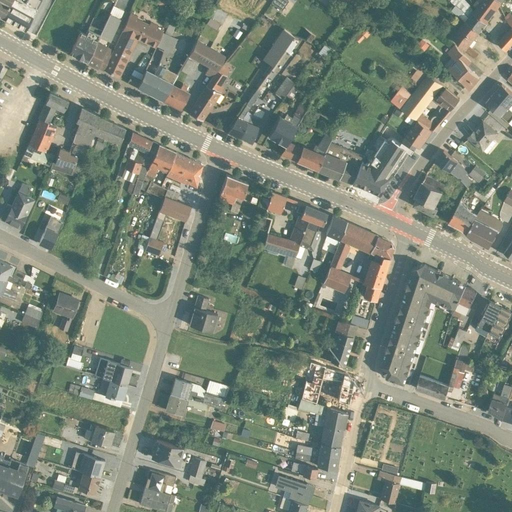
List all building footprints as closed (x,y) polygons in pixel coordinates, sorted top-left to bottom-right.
[(11,0),(0,0),(0,16),(2,18),(11,0)] [(11,0),(2,18),(24,30),(41,0),(11,0)] [(286,0),(272,0),(270,3),(281,11),(288,1),(286,0)] [(467,0),(448,0),(455,5),(467,14),(465,18),(479,29),(488,18),(470,4),(471,2),(467,0)] [(488,18),(501,0),(474,0),(474,1),(477,4),(474,7),(488,18)] [(182,4),(179,3),(173,16),(174,17),(172,21),(176,22),(178,18),(176,17),(182,4)] [(467,14),(455,5),(451,11),(464,21),(452,37),(475,56),(479,50),(470,42),(479,29),(465,18),(467,14)] [(511,24),(498,40),(506,47),(511,40),(511,11),(510,10),(505,15),(511,21),(511,24)] [(137,16),(130,12),(121,32),(155,48),(163,31),(156,27),(157,25),(157,24),(150,22),(149,24),(136,18),(137,16)] [(120,19),(109,13),(101,31),(87,62),(103,70),(113,49),(107,46),(120,19)] [(220,24),(210,18),(206,24),(216,30),(220,24)] [(450,21),(443,18),(440,23),(446,27),(450,21)] [(176,24),(170,21),(164,33),(162,32),(156,46),(171,53),(177,39),(170,36),(176,24)] [(69,53),(87,62),(101,31),(89,25),(85,34),(80,32),(69,53)] [(364,25),(353,37),(358,42),(364,36),(366,38),(371,32),(364,25)] [(293,36),(283,28),(282,28),(262,58),(272,66),(293,36)] [(117,77),(137,40),(121,32),(103,70),(117,77)] [(305,39),(309,43),(314,36),(310,33),(305,39)] [(422,39),(417,45),(424,51),(429,45),(422,39)] [(226,56),(197,40),(187,56),(209,67),(205,74),(211,77),(215,71),(221,64),(226,56)] [(323,44),(317,53),(324,57),(329,49),(323,44)] [(444,65),(469,87),(479,75),(468,64),(471,60),(455,44),(454,44),(447,52),(451,56),(444,65)] [(256,89),(259,92),(264,84),(264,83),(286,52),(284,50),(256,89)] [(180,70),(191,76),(198,62),(187,56),(180,70)] [(442,103),(450,110),(459,99),(442,84),(428,73),(414,63),(411,66),(416,70),(410,77),(419,84),(411,93),(401,86),(390,100),(399,107),(432,131),(437,126),(420,113),(432,98),(441,105),(442,103)] [(229,69),(221,64),(215,71),(211,77),(187,113),(188,113),(202,121),(224,88),(221,86),(227,76),(225,75),(229,69)] [(142,75),(137,87),(162,100),(177,75),(159,65),(154,73),(147,68),(142,75)] [(127,82),(137,87),(142,75),(136,71),(136,70),(133,69),(129,77),(127,82)] [(274,93),(282,99),(294,83),(285,77),(274,93)] [(511,88),(502,81),(493,91),(511,107),(511,88)] [(162,100),(180,109),(189,93),(188,93),(190,89),(187,87),(187,86),(183,83),(180,88),(171,84),(162,100)] [(291,86),(283,97),(290,102),(301,87),(295,83),(292,87),(291,86)] [(511,116),(511,107),(493,91),(486,100),(509,119),(511,116)] [(61,116),(68,101),(49,92),(45,102),(44,102),(37,118),(50,123),(54,113),(60,116),(61,116)] [(257,96),(253,93),(227,132),(239,137),(247,122),(242,120),(242,119),(242,118),(243,118),(257,96)] [(296,125),(310,100),(304,97),(300,104),(299,103),(289,121),(296,125)] [(78,123),(72,142),(88,146),(93,134),(104,138),(110,121),(81,107),(75,121),(78,123)] [(239,137),(251,142),(264,111),(258,107),(247,122),(239,137)] [(296,125),(279,115),(267,136),(285,145),(295,126),(296,125)] [(499,129),(483,116),(467,135),(483,148),(499,129)] [(51,137),(52,137),(56,126),(38,118),(34,129),(51,137)] [(404,137),(419,147),(420,147),(426,137),(431,130),(417,120),(413,126),(412,125),(404,137)] [(110,121),(96,160),(100,161),(107,143),(117,147),(118,143),(119,143),(125,128),(110,121)] [(317,170),(332,136),(324,133),(317,146),(315,145),(312,150),(294,144),(301,130),(298,128),(295,126),(285,145),(280,154),(317,170)] [(52,137),(34,129),(23,155),(49,166),(54,155),(46,152),(52,137)] [(388,133),(383,129),(371,149),(368,147),(361,162),(374,171),(383,157),(376,152),(379,148),(380,148),(388,133)] [(151,141),(131,131),(127,144),(133,147),(129,158),(128,158),(125,165),(124,168),(125,169),(121,178),(129,181),(126,191),(133,193),(151,141)] [(400,135),(394,131),(390,137),(397,141),(400,135)] [(104,138),(93,134),(87,149),(92,151),(91,153),(98,154),(104,138)] [(496,139),(493,136),(484,147),(487,150),(496,139)] [(161,185),(175,152),(151,141),(132,197),(136,198),(137,196),(144,199),(147,192),(163,197),(167,188),(161,185)] [(407,148),(397,141),(393,146),(392,146),(373,176),(386,186),(406,157),(407,157),(407,156),(403,154),(407,148)] [(51,162),(50,168),(70,174),(73,167),(80,168),(88,146),(72,142),(69,151),(59,148),(54,162),(51,162)] [(360,164),(363,156),(330,142),(317,170),(351,184),(360,164)] [(443,151),(436,161),(468,186),(472,179),(462,172),(465,168),(443,151)] [(190,159),(175,152),(164,177),(179,183),(190,159)] [(29,158),(23,155),(20,161),(27,164),(29,158)] [(200,163),(190,159),(180,180),(186,183),(187,182),(196,186),(201,166),(201,164),(200,163)] [(485,169),(476,162),(469,171),(478,178),(485,169)] [(8,167),(3,177),(9,180),(14,170),(8,167)] [(367,171),(358,186),(366,189),(381,195),(386,186),(373,176),(373,175),(367,171)] [(229,210),(236,213),(242,198),(241,198),(247,183),(226,175),(218,197),(232,203),(229,210)] [(414,197),(435,207),(444,185),(426,175),(425,175),(414,197)] [(173,181),(164,177),(161,185),(178,193),(180,188),(171,184),(173,181)] [(112,181),(109,191),(110,199),(115,201),(121,184),(113,182),(112,181)] [(27,195),(31,187),(22,182),(11,205),(7,203),(0,217),(13,224),(20,227),(33,198),(27,195)] [(480,189),(478,193),(486,199),(495,186),(492,183),(485,193),(480,189)] [(473,189),(468,186),(464,193),(469,196),(473,189)] [(164,196),(176,201),(178,193),(167,188),(164,196)] [(285,197),(271,192),(266,208),(279,213),(285,197)] [(60,193),(57,200),(66,204),(69,196),(60,193)] [(185,218),(190,206),(164,196),(158,210),(158,211),(179,218),(185,218)] [(269,199),(260,196),(256,208),(265,211),(269,199)] [(414,205),(433,214),(438,208),(417,198),(414,205)] [(459,202),(448,222),(467,231),(477,211),(459,202)] [(307,220),(322,225),(326,213),(304,204),(300,215),(298,215),(289,238),(266,232),(262,247),(268,249),(286,255),(283,264),(291,267),(307,220)] [(467,231),(478,237),(490,212),(481,207),(477,211),(467,231)] [(478,237),(489,242),(498,227),(500,228),(503,222),(502,218),(490,212),(478,237)] [(38,242),(50,248),(62,222),(59,221),(60,219),(51,215),(38,242)] [(346,222),(332,215),(325,234),(326,235),(324,241),(336,246),(346,222)] [(269,219),(258,216),(255,225),(266,229),(269,219)] [(295,256),(300,258),(303,247),(314,251),(320,232),(317,230),(318,224),(307,220),(295,256)] [(377,236),(346,222),(321,286),(326,288),(325,288),(334,292),(335,292),(336,288),(343,290),(349,274),(340,270),(351,245),(369,253),(377,236)] [(250,243),(260,247),(266,230),(256,227),(250,243)] [(142,234),(137,248),(158,255),(163,242),(142,234)] [(389,256),(392,247),(390,242),(377,236),(369,253),(367,257),(370,258),(379,261),(381,256),(383,256),(384,255),(389,256)] [(258,253),(260,247),(250,243),(247,250),(258,253)] [(268,249),(267,252),(277,255),(277,254),(284,256),(282,263),(284,264),(286,255),(268,249)] [(366,284),(362,296),(361,296),(360,298),(360,299),(364,300),(365,298),(375,301),(377,295),(389,258),(388,258),(381,256),(379,261),(370,258),(362,282),(366,284)] [(320,262),(313,259),(309,269),(316,271),(320,262)] [(16,267),(0,260),(0,277),(20,286),(24,274),(15,270),(16,267)] [(412,270),(408,285),(432,299),(455,309),(465,285),(466,285),(424,265),(412,270)] [(304,278),(297,275),(293,286),(300,289),(304,278)] [(1,295),(13,300),(16,292),(4,287),(7,280),(0,277),(0,295),(0,296),(1,295)] [(429,307),(432,299),(408,285),(395,319),(392,329),(390,336),(380,365),(387,378),(404,384),(404,383),(419,337),(429,307)] [(463,320),(477,290),(466,285),(455,309),(453,314),(453,315),(458,317),(458,318),(463,320)] [(78,300),(58,293),(52,311),(66,316),(65,319),(62,318),(58,328),(67,331),(71,318),(78,300)] [(209,298),(197,295),(189,324),(212,331),(217,314),(206,310),(209,298)] [(487,334),(503,301),(491,295),(475,328),(487,334)] [(501,333),(511,311),(511,305),(503,301),(487,334),(490,335),(493,329),(501,333)] [(24,313),(39,319),(42,309),(28,303),(24,313)] [(39,319),(24,313),(21,322),(36,328),(39,319)] [(344,366),(357,325),(338,319),(334,331),(338,333),(329,361),(344,366)] [(359,320),(357,325),(366,328),(368,323),(359,320)] [(455,327),(449,344),(459,349),(462,343),(466,331),(455,327)] [(502,347),(507,336),(501,333),(496,344),(502,347)] [(470,346),(462,343),(459,349),(457,358),(466,361),(470,346)] [(71,358),(80,360),(84,347),(75,345),(71,358)] [(102,377),(126,385),(129,376),(128,376),(130,367),(99,358),(94,375),(102,377)] [(472,372),(475,364),(457,358),(447,391),(452,392),(459,370),(464,372),(464,370),(472,372)] [(331,385),(328,397),(348,403),(354,376),(326,367),(326,365),(303,359),(300,371),(305,373),(299,397),(317,402),(322,382),(331,385)] [(449,384),(420,374),(416,388),(445,398),(449,384)] [(102,377),(97,393),(114,398),(114,396),(122,398),(126,385),(102,377)] [(170,394),(219,409),(223,401),(225,398),(205,391),(199,385),(174,378),(170,394)] [(225,398),(230,386),(209,380),(205,391),(225,398)] [(79,386),(70,383),(68,392),(77,395),(79,386)] [(94,391),(81,387),(78,396),(91,400),(94,391)] [(510,395),(494,390),(488,411),(503,416),(510,395)] [(193,407),(204,411),(206,405),(170,394),(165,409),(182,415),(186,404),(193,406),(193,407)] [(313,424),(342,429),(346,413),(327,406),(300,398),(297,407),(288,404),(286,407),(284,406),(280,416),(282,418),(294,422),(297,422),(300,411),(315,414),(313,424)] [(511,403),(507,402),(503,416),(511,418),(511,403)] [(213,420),(212,427),(225,429),(226,422),(213,420)] [(342,429),(313,424),(313,427),(317,428),(316,433),(321,434),(319,443),(339,446),(342,429)] [(87,431),(85,439),(108,446),(113,431),(94,425),(92,432),(87,431)] [(307,440),(309,433),(296,430),(294,437),(307,440)] [(183,447),(156,440),(151,457),(178,465),(183,447)] [(337,456),(339,446),(319,443),(318,448),(297,444),(295,451),(337,456)] [(99,477),(104,460),(75,451),(70,468),(82,472),(99,477)] [(337,456),(295,451),(293,458),(316,462),(316,465),(335,468),(337,456)] [(0,488),(10,461),(2,458),(3,456),(0,454),(0,488)] [(188,473),(201,477),(206,461),(193,457),(188,473)] [(226,458),(223,470),(229,472),(230,468),(232,468),(235,461),(226,458)] [(27,465),(11,459),(10,461),(0,488),(0,491),(16,497),(27,465)] [(246,459),(244,465),(254,468),(256,462),(246,459)] [(293,462),(290,470),(302,473),(301,475),(315,478),(317,468),(293,462)] [(211,463),(209,469),(219,472),(220,466),(211,463)] [(382,464),(380,471),(395,475),(397,468),(382,464)] [(149,469),(144,486),(170,493),(175,476),(149,469)] [(423,489),(424,483),(401,476),(395,475),(380,471),(379,470),(376,479),(384,481),(380,499),(395,503),(398,485),(399,483),(423,489)] [(76,478),(74,485),(78,486),(77,488),(94,494),(99,477),(82,472),(80,479),(76,478)] [(203,485),(205,479),(190,474),(188,481),(203,485)] [(314,486),(278,475),(274,486),(284,489),(282,496),(307,504),(309,497),(310,498),(314,486)] [(237,485),(225,477),(220,485),(232,492),(237,485)] [(54,479),(51,488),(62,491),(62,490),(72,493),(74,487),(64,484),(65,482),(54,479)] [(424,483),(423,489),(423,490),(433,492),(435,482),(425,481),(424,483)] [(144,486),(139,503),(170,511),(174,495),(144,486)] [(82,511),(84,506),(56,496),(53,506),(56,507),(54,511),(82,511)] [(304,511),(307,504),(282,496),(279,507),(287,510),(286,511),(272,511),(268,511),(267,511),(304,511)] [(358,499),(354,511),(377,511),(379,504),(358,499)]
